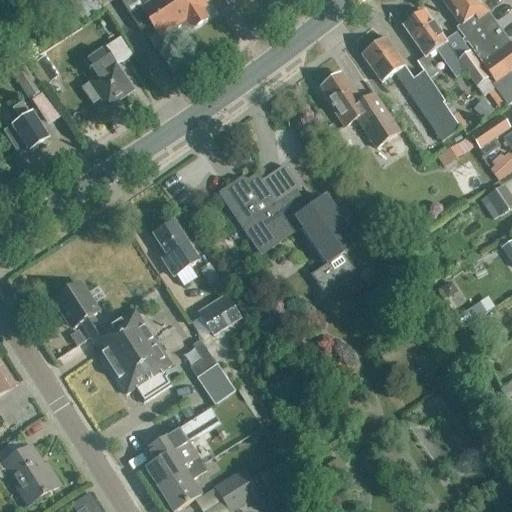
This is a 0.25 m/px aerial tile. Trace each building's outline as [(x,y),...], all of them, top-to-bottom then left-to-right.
[(138,0),(144,8),(138,12),(154,36),(171,27),(171,28),(180,22),(185,29),(209,14),(199,0),(138,0)] [(507,108),(511,104),(511,48),(477,0),(443,0),(441,1),(461,29),(458,32),(484,69),(481,71),(507,108)] [(121,3),(110,13),(125,28),(135,17),(121,3)] [(456,35),(445,43),(424,14),(403,29),(424,58),(425,60),(436,53),(456,80),(465,73),(457,62),(469,54),(456,35)] [(406,67),(386,40),(362,57),(381,84),(406,67)] [(93,106),(101,100),(107,109),(131,92),(115,68),(117,66),(105,49),(84,64),(96,81),(82,90),(93,106)] [(488,81),(468,55),(458,62),(477,89),(488,81)] [(55,81),(39,58),(27,66),(43,90),(55,81)] [(424,58),(417,63),(424,74),(429,80),(436,75),(425,60),(424,58)] [(29,100),(41,92),(23,66),(11,74),(29,100)] [(394,75),(442,144),(460,131),(443,106),(445,104),(429,80),(424,74),(414,81),(405,68),(394,75)] [(322,88),(320,89),(333,108),(330,110),(343,130),(356,121),(375,150),(399,135),(374,97),(362,105),(353,92),(351,94),(339,77),(331,82),(326,82),(323,83),(322,88)] [(493,111),(479,100),(472,111),(485,121),(493,111)] [(7,131),(3,133),(18,157),(19,157),(23,154),(28,151),(30,153),(31,152),(48,141),(44,134),(33,117),(31,118),(29,115),(28,113),(22,104),(13,110),(20,121),(20,122),(21,124),(14,128),(13,127),(7,131)] [(479,151),(509,131),(500,119),(471,139),(479,151)] [(511,155),(511,130),(511,131),(511,132),(511,134),(502,141),(511,156),(511,155)] [(466,156),(461,145),(449,148),(455,160),(466,156)] [(218,147),(191,166),(202,183),(230,164),(218,147)] [(455,160),(449,148),(436,157),(441,169),(455,160)] [(511,166),(500,153),(492,162),(502,175),(511,166)] [(262,185),(257,178),(256,178),(257,179),(239,192),(236,187),(220,198),(219,197),(218,198),(260,258),(302,229),(327,266),(311,277),(323,294),(355,272),(344,256),(357,247),(348,233),(350,232),(346,226),(344,227),(326,201),(308,213),(296,196),(301,193),(284,170),(262,185)] [(472,174),(454,185),(461,197),(480,186),(472,174)] [(500,219),(511,210),(511,199),(504,187),(481,202),(494,221),(499,217),(500,219)] [(154,238),(167,259),(162,262),(173,279),(198,263),(173,226),(154,238)] [(511,243),(501,250),(511,267),(511,243)] [(100,357),(126,396),(135,391),(144,404),(171,386),(162,372),(171,367),(134,312),(102,333),(92,318),(96,315),(77,288),(57,301),(59,305),(56,308),(61,316),(64,314),(75,330),(81,327),(93,344),(96,343),(103,354),(100,357)] [(199,315),(214,338),(241,320),(227,297),(199,315)] [(465,313),(456,318),(460,325),(469,320),(465,313)] [(471,329),(484,351),(502,339),(488,318),(471,329)] [(78,332),(70,337),(77,347),(84,343),(78,332)] [(460,353),(441,364),(452,384),(472,373),(460,353)] [(197,380),(215,407),(235,393),(217,367),(197,380)] [(0,397),(10,392),(0,376),(0,397)] [(511,383),(500,390),(507,403),(511,400),(511,383)] [(146,471),(160,493),(201,467),(197,460),(183,469),(174,456),(198,441),(188,425),(143,453),(152,467),(146,471)] [(30,508),(61,488),(47,466),(42,469),(30,450),(13,461),(6,451),(0,454),(0,479),(8,474),(30,508)] [(201,467),(160,493),(171,511),(179,511),(202,498),(192,483),(206,474),(201,467)] [(215,489),(223,502),(251,484),(243,472),(215,489)] [(233,511),(258,496),(251,484),(223,502),(229,511),(233,511)]
